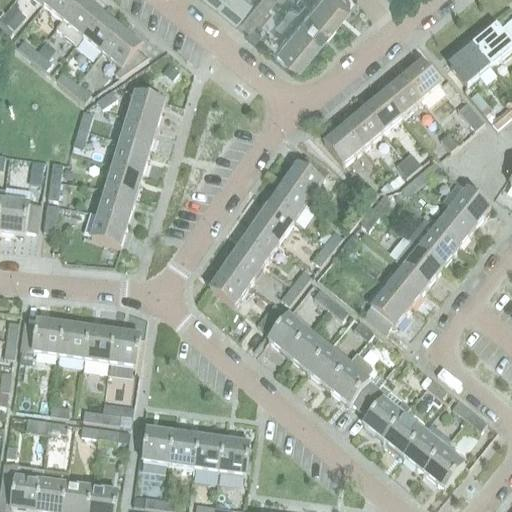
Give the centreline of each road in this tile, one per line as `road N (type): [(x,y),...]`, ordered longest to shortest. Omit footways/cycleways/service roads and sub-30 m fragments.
road 1 (residential): [(399,511),(161,293)]
road 2 (residential): [(511,420),(429,355),(511,257)]
road 3 (residential): [(161,293),(296,107)]
road 4 (residential): [(296,107),(441,0)]
road 5 (residential): [(296,107),(160,0)]
road 6 (residential): [(161,293),(0,280)]
